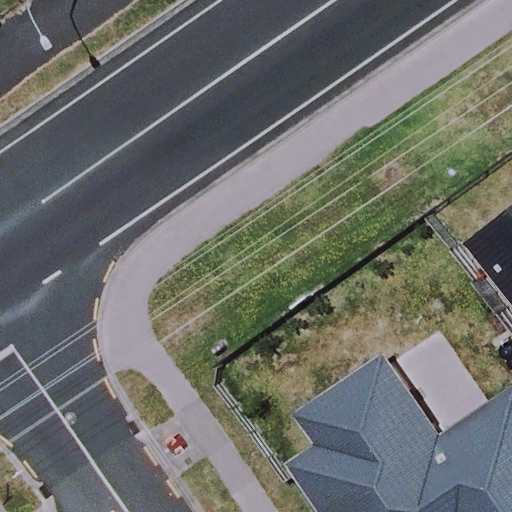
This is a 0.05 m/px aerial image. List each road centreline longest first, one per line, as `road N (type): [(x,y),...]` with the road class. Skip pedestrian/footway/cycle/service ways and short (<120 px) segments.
road 1 (residential): [(0,237),(331,0)]
road 2 (residential): [(126,511),(0,325)]
